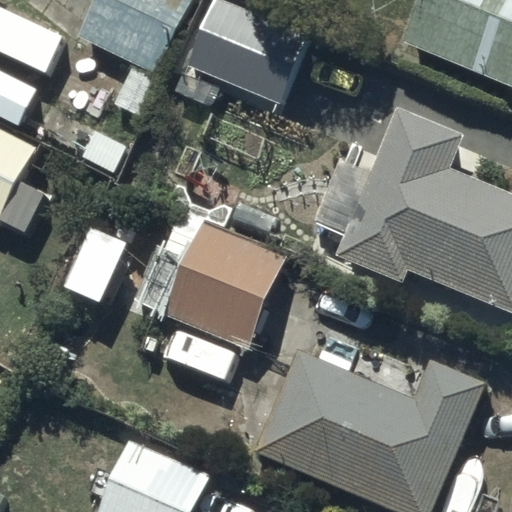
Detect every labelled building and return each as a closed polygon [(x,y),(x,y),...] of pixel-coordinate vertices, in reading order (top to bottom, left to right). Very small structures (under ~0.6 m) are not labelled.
[(0,0),(0,45),(51,73),(70,36),(0,0)] [(102,0),(83,41),(162,77),(198,0),(102,0)] [(511,0),(427,0),(408,48),(511,89),(511,0)] [(191,70),(284,108),(313,38),(220,1),(191,70)] [(0,120),(22,131),(40,95),(0,76),(0,120)] [(340,263),(407,290),(412,278),(511,318),(511,196),(456,173),(469,141),(401,113),(340,263)] [(0,129),(0,228),(39,148),(0,129)] [(204,242),(176,231),(167,256),(159,253),(136,312),(254,359),(291,266),(208,233),(204,242)] [(258,460),(386,511),(437,511),(487,389),(433,368),(420,402),(301,354),(258,460)] [(105,511),(200,511),(215,479),(134,445),(105,511)]
